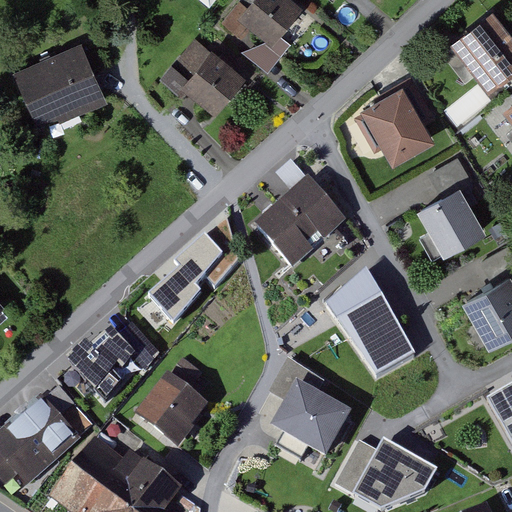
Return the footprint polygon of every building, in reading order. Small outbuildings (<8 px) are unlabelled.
[(247,0),(235,15),(268,41),(296,7),(286,0),(247,0)] [(447,44),(483,93),(511,71),(511,41),(508,37),(491,12),(447,44)] [(268,41),(242,51),(265,71),(288,44),(279,37),(268,41)] [(171,75),(221,115),(249,79),(199,40),(171,75)] [(87,47),(20,75),(43,132),(110,104),(87,47)] [(511,64),(497,77),(511,94),(511,64)] [(386,150),(396,168),(440,142),(408,88),(356,118),(378,155),(386,150)] [(511,101),(501,110),(511,124),(511,101)] [(312,180),(255,231),(294,275),(351,224),(312,180)] [(420,213),(449,260),(492,233),(464,187),(420,213)] [(211,233),(205,228),(166,263),(171,269),(141,296),(147,303),(138,312),(157,332),(167,324),(173,331),(205,292),(200,288),(206,281),(215,290),(238,263),(226,219),(211,233)] [(421,236),(433,258),(442,253),(431,231),(421,236)] [(344,306),(391,381),(432,356),(379,271),(344,306)] [(511,281),(471,304),(497,352),(511,343),(511,281)] [(85,336),(58,360),(68,370),(64,375),(87,402),(93,396),(104,407),(124,384),(112,373),(118,367),(122,371),(134,357),(130,353),(135,348),(112,323),(91,342),(85,336)] [(171,383),(140,423),(180,453),(211,413),(171,383)] [(319,458),(328,465),(349,435),(291,395),(271,424),(282,433),(319,458)] [(511,398),(494,408),(511,441),(511,398)] [(45,403),(0,440),(0,476),(16,496),(79,444),(45,403)] [(319,458),(282,433),(260,464),(296,490),(319,458)] [(385,498),(408,464),(365,436),(342,470),(385,498)] [(56,503),(68,511),(178,511),(188,499),(145,467),(138,476),(98,446),(56,503)]
